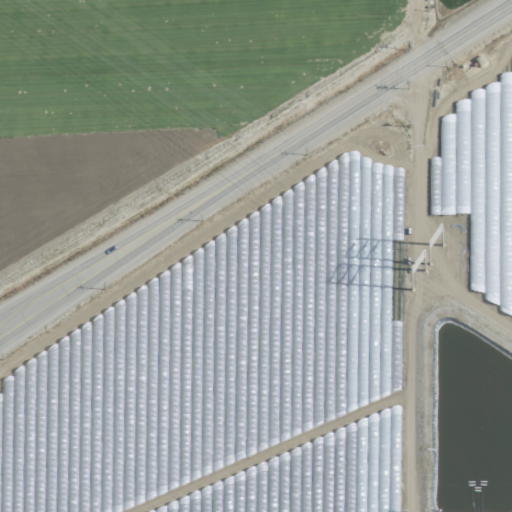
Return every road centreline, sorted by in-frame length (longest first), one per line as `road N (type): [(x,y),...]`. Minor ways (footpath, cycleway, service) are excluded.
road 1 (secondary): [(0,328),(511,4)]
road 2 (track): [(408,511),(415,66)]
